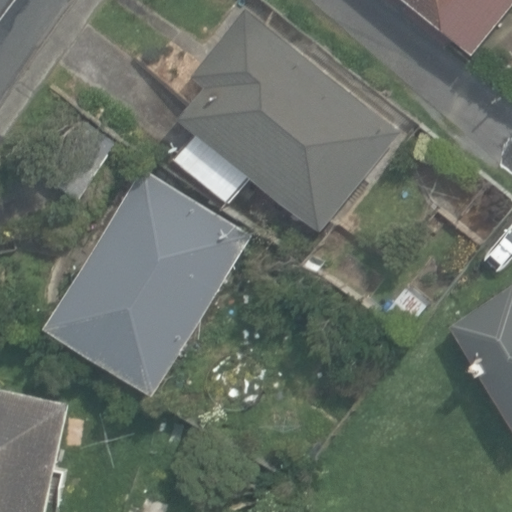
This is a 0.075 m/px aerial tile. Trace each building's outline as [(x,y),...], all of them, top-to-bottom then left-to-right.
[(491,46),(511,19),(511,0),(397,0),(458,48),(472,31),(491,46)] [(263,168),(334,224),(409,129),(254,7),(203,72),(218,83),(194,113),(208,124),(185,154),(240,198),(263,168)] [(50,168),(87,195),(122,145),(85,119),(50,168)] [(61,322),(168,386),(261,232),(153,167),(61,322)] [(416,328),(435,303),(411,285),(392,310),(416,328)] [(511,289),(464,321),(511,391),(511,289)] [(0,511),(54,511),(78,400),(0,383),(0,511)] [(144,511),(169,511),(172,503),(149,496),(144,511)]
